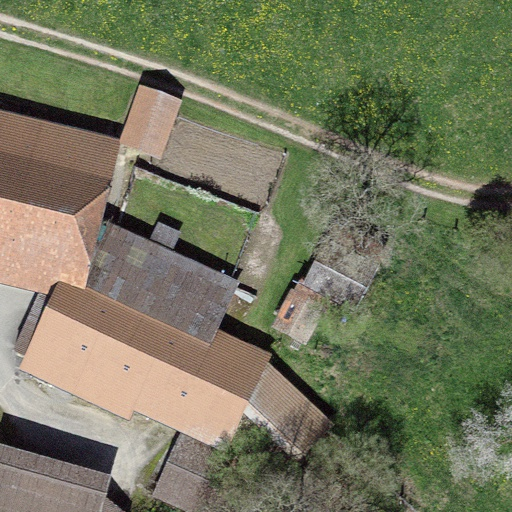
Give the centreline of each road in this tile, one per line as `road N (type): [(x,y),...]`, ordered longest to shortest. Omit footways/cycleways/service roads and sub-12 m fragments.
road 1 (track): [(511,196),(448,192),(212,93),(0,24)]
road 2 (track): [(117,457),(4,385),(0,360)]
